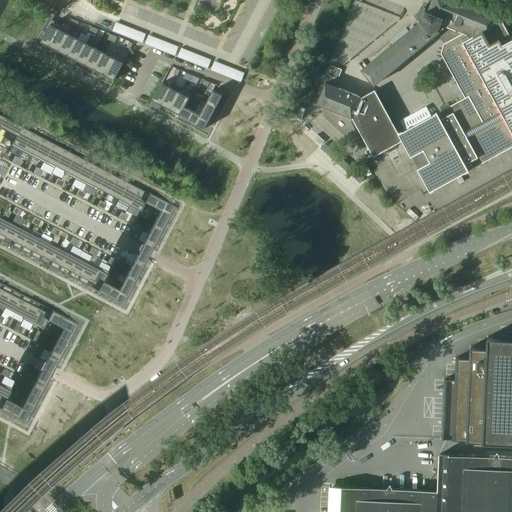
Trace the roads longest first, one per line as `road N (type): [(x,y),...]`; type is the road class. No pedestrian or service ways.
road 1 (residential): [(66,380),(110,395),(169,350),(315,0)]
road 2 (secondary): [(511,229),(408,268),(265,347),(87,478)]
road 3 (secondary): [(127,511),(297,389),(511,278)]
road 4 (unknown): [(112,483),(201,410),(209,384)]
